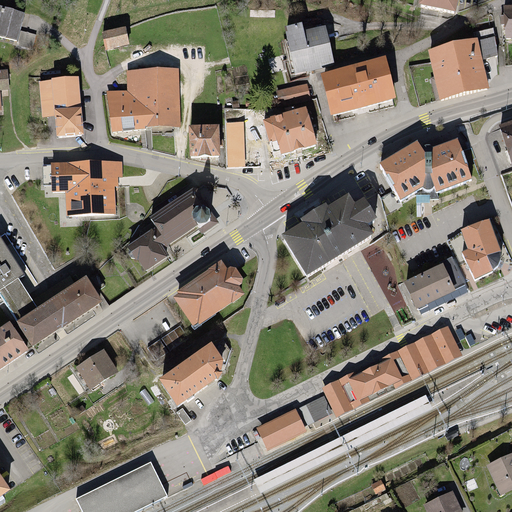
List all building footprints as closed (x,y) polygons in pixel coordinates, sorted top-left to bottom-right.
[(459,0),(422,0),(420,12),(456,19),(459,0)] [(0,13),(0,39),(17,43),(23,19),(0,13)] [(286,36),(296,79),(335,71),(327,35),(306,39),(305,32),(286,36)] [(123,33),(103,38),(106,52),(126,48),(123,33)] [(478,42),(430,54),(441,100),(489,89),(478,42)] [(386,66),(324,81),(333,121),(396,106),(386,66)] [(112,98),(113,136),(180,134),(179,76),(128,77),(128,98),(112,98)] [(77,79),(41,82),(44,115),(56,114),(58,134),(82,132),(77,79)] [(306,89),(277,95),(280,109),(309,103),(306,89)] [(307,116),(266,127),(272,149),(278,147),(282,161),(317,152),(307,116)] [(242,123),(227,124),(229,166),(244,165),(242,123)] [(218,126),(190,126),(191,154),(219,154),(218,126)] [(511,127),(499,131),(510,169),(511,168),(511,127)] [(427,161),(429,186),(436,199),(473,183),(458,148),(427,161)] [(400,206),(429,186),(427,161),(419,149),(380,173),(400,206)] [(122,168),(52,169),(52,195),(66,195),(67,219),(116,218),(116,194),(123,194),(122,168)] [(151,223),(167,247),(213,217),(197,193),(151,223)] [(306,231),(285,244),(307,280),(372,241),(367,232),(377,226),(367,209),(357,215),(350,205),(327,218),(325,214),(304,227),(306,231)] [(471,256),(464,259),(474,283),(492,275),(487,263),(501,256),(488,226),(463,237),(471,256)] [(154,235),(130,250),(149,278),(172,263),(154,235)] [(0,300),(14,323),(35,310),(20,286),(24,283),(0,245),(0,300)] [(443,270),(406,288),(418,314),(456,296),(443,270)] [(227,279),(222,271),(174,303),(194,333),(243,300),(237,291),(242,287),(234,275),(227,279)] [(89,287),(17,330),(30,351),(101,308),(89,287)] [(375,362),(322,388),(325,395),(336,416),(461,354),(447,327),(398,351),(375,362)] [(9,332),(0,337),(0,372),(24,356),(9,332)] [(462,341),(464,348),(470,345),(467,339),(462,341)] [(160,389),(177,415),(219,388),(212,377),(224,369),(213,353),(160,389)] [(104,356),(76,373),(92,398),(120,381),(104,356)] [(325,395),(299,408),(307,426),(334,413),(325,395)] [(426,397),(254,481),(260,492),(432,408),(426,397)] [(295,409),(257,428),(259,432),(297,414),(295,409)] [(297,414),(259,432),(267,447),(304,429),(297,414)] [(304,429),(267,447),(269,451),(306,433),(304,429)] [(457,433),(456,430),(445,435),(446,438),(448,441),(459,436),(457,433)] [(511,459),(488,470),(500,497),(511,492),(511,459)] [(151,465),(77,502),(82,511),(139,511),(168,498),(151,465)] [(378,482),(373,485),(376,492),(384,489),(380,481),(378,482)] [(461,511),(453,493),(425,506),(427,511),(461,511)]
